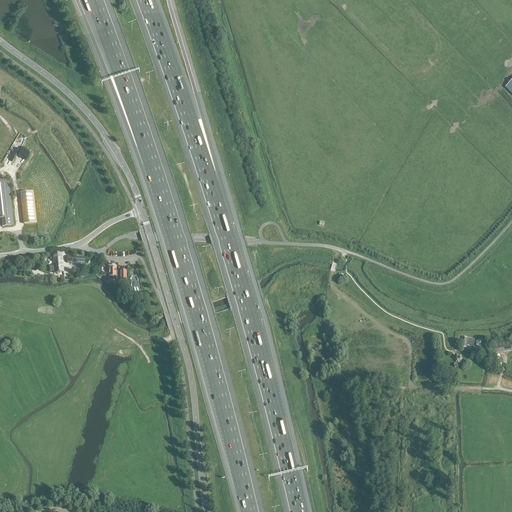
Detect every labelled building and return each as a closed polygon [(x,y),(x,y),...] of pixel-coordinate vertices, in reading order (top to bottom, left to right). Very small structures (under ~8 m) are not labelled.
[(2,227),(14,225),(9,182),(0,182),(0,218),(1,219),(2,227)] [(33,191),(21,193),(25,224),(37,223),(33,191)] [(54,273),(64,272),(62,253),(52,254),(54,273)] [(88,264),(88,260),(88,258),(67,256),(67,263),(88,264)] [(109,268),(109,277),(109,280),(120,280),(120,281),(126,281),(126,271),(120,271),(120,272),(116,272),(116,268),(109,268)] [(462,337),(461,347),(466,348),(466,345),(473,346),(474,338),(467,338),(462,337)] [(475,346),(479,348),(484,347),(484,342),(481,339),(476,341),(475,346)] [(495,354),(511,351),(511,348),(511,342),(494,344),(495,354)]
